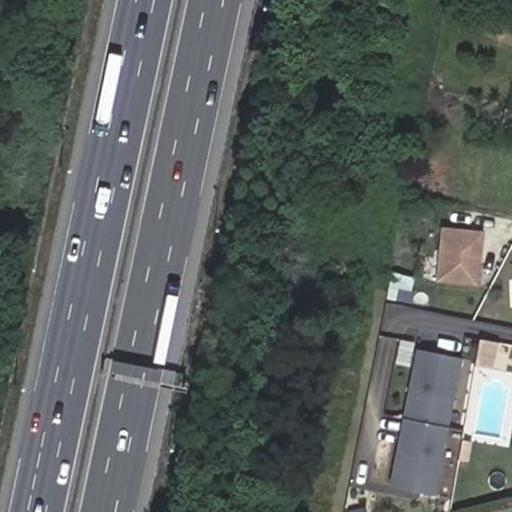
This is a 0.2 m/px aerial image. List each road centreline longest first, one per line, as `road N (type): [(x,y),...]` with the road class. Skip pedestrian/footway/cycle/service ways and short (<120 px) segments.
road 1 (trunk): [(118,511),(229,0)]
road 2 (trunk): [(147,0),(38,511)]
